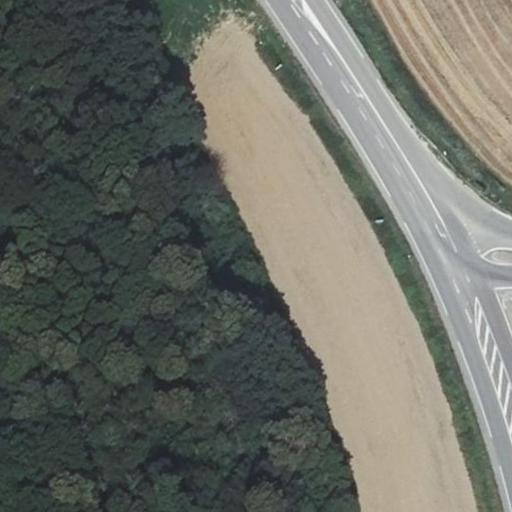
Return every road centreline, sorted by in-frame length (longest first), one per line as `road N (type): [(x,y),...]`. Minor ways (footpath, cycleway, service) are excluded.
road 1 (primary): [(458,267),(411,175),(297,0)]
road 2 (primary): [(511,417),(458,267)]
